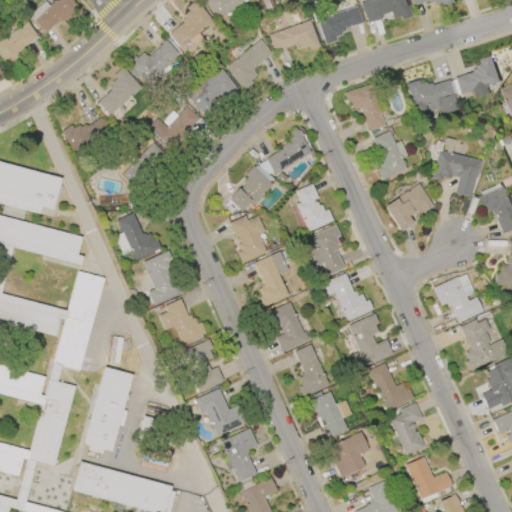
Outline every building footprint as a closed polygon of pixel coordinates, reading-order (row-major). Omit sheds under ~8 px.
[(55,0),(67,0),(78,11),(71,18),(69,15),(63,21),(62,20),(58,23),(56,21),(43,33),(31,20),(32,19),(28,15),(43,1),(48,7),(55,0)] [(193,0),(211,21),(178,48),(166,34),(181,22),(179,20),(183,17),(181,15),(186,11),(184,8),(193,0)] [(247,0),(216,20),(204,0),(247,0)] [(403,0),(409,17),(399,20),(398,17),(391,19),(389,12),(379,15),(380,19),(365,23),(359,3),(368,0),(403,0)] [(440,0),(442,6),(453,3),(452,0),(408,0),(411,8),(440,0)] [(315,19),(355,7),(360,23),(343,28),(343,31),(339,32),(340,35),(333,37),(334,41),(322,45),(315,19)] [(267,35),(307,20),(317,47),(308,50),(306,47),(299,50),(297,45),(295,46),(295,44),(273,52),(267,35)] [(35,37),(1,61),(0,59),(0,39),(25,22),(35,37)] [(145,58),(164,40),(176,53),(143,83),(125,63),(133,55),(135,58),(141,52),(145,58)] [(223,67),(258,40),(269,54),(250,69),(254,75),(248,80),(250,83),(241,90),(223,67)] [(490,56),(498,82),(484,86),(486,93),(473,97),(471,91),(458,95),(452,78),(470,72),(469,70),(474,68),(473,66),(479,64),(478,59),(490,56)] [(95,102),(108,90),(107,88),(110,85),(108,83),(113,78),(111,75),(120,67),(138,87),(107,116),(95,102)] [(220,69),(238,92),(222,105),(216,97),(211,100),(216,106),(202,118),(183,94),(200,81),(204,82),(220,69)] [(447,79),(456,109),(439,114),(437,108),(427,111),(426,105),(424,106),(425,111),(414,114),(404,83),(416,80),(417,84),(424,81),(425,84),(429,82),(430,84),(447,79)] [(365,131),(358,109),(355,109),(355,108),(350,110),(348,102),(345,103),(341,93),(369,84),(382,126),(365,131)] [(511,120),(499,90),(511,84),(511,120)] [(198,117),(169,148),(147,127),(155,119),(164,127),(165,126),(161,121),(171,110),(176,115),(185,106),(198,117)] [(61,134),(70,153),(106,136),(97,116),(61,134)] [(309,153),(272,175),(263,159),(278,150),(277,147),(281,145),(280,143),(286,139),(284,136),(293,130),(295,132),(298,130),(301,136),(299,137),(309,153)] [(404,169),(379,180),(375,170),(378,168),(375,161),(378,160),(373,148),(375,148),(371,139),(387,131),(392,143),(398,141),(405,155),(399,158),(404,169)] [(449,153),(478,160),(474,177),(473,177),(468,197),(452,193),(455,177),(449,176),(449,179),(440,177),(440,180),(429,178),(436,150),(432,150),(435,140),(439,141),(440,137),(452,140),(449,153)] [(132,188),(164,157),(151,144),(119,174),(132,188)] [(22,501),(63,511),(0,511),(0,162),(58,178),(50,209),(39,206),(37,213),(0,202),(0,214),(78,237),(74,254),(80,256),(78,264),(10,246),(0,284),(0,292),(64,310),(75,270),(101,277),(76,368),(59,364),(54,380),(72,385),(51,464),(33,460),(22,501)] [(250,166),(270,185),(250,206),(246,203),(237,211),(225,199),(235,188),(237,190),(242,185),(241,183),(245,178),(242,175),(250,166)] [(501,180),(511,175),(511,177),(511,183),(504,187),(501,180)] [(502,185),(511,209),(511,229),(500,235),(494,220),(496,219),(494,215),(492,216),(490,211),(486,212),(483,205),(479,207),(475,197),(479,195),(478,192),(499,183),(500,186),(502,185)] [(298,202),(293,191),(310,184),(316,197),(311,200),(312,202),(314,201),(316,206),(319,205),(321,210),(325,209),(330,221),(305,231),(293,204),(298,202)] [(416,184),(430,206),(420,213),(418,210),(406,217),(410,224),(397,232),(381,206),(416,184)] [(158,248),(133,260),(127,249),(120,252),(112,236),(120,233),(114,220),(130,213),(140,234),(143,233),(144,235),(147,233),(151,241),(154,239),(158,248)] [(232,237),(225,223),(242,215),(244,221),(254,216),(261,232),(256,234),(264,253),(239,264),(234,253),(238,251),(235,245),(237,244),(234,236),(232,237)] [(314,265),(302,240),(308,238),(307,236),(332,225),(337,236),(334,238),(337,244),(334,245),(336,250),(334,251),(342,268),(325,275),(319,262),(314,265)] [(511,286),(493,284),(494,274),(497,274),(498,266),(505,267),(508,241),(511,241),(511,286)] [(139,263),(165,250),(173,268),(169,270),(179,292),(151,305),(145,292),(152,289),(139,263)] [(286,295),(259,308),(255,298),(258,296),(255,289),(259,287),(259,286),(261,285),(251,263),(276,251),(285,271),(277,275),(286,295)] [(350,292),(352,291),(355,296),(359,294),(362,301),(366,299),(370,309),(344,321),(331,292),(322,296),(317,284),(342,273),(350,292)] [(454,277),(455,278),(463,274),(471,293),(463,297),(465,301),(473,297),(480,311),(455,323),(448,306),(445,307),(443,303),(438,306),(430,288),(454,277)] [(204,333),(179,344),(171,326),(162,330),(156,316),(164,312),(162,306),(177,299),(185,316),(188,315),(189,319),(192,318),(194,324),(199,322),(204,333)] [(266,312),(287,303),(300,333),(302,332),(306,340),(279,352),(272,338),(281,334),(280,332),(278,332),(276,328),(274,329),(266,312)] [(344,325),(371,313),(376,323),(372,325),(375,332),(369,335),(373,344),(383,339),(389,353),(355,369),(349,355),(356,351),(344,325)] [(457,327),(473,319),(474,323),(482,319),(487,330),(483,332),(487,342),(485,343),(486,345),(499,339),(506,352),(466,371),(462,362),(465,360),(461,353),(465,351),(465,350),(467,349),(457,327)] [(215,367),(208,370),(205,361),(211,358),(204,341),(179,351),(196,391),(221,381),(215,367)] [(292,352),(308,345),(325,385),(300,396),(296,387),(299,385),(296,378),(300,376),(299,374),(301,373),(292,352)] [(511,373),(507,375),(511,386),(511,399),(499,405),(500,407),(487,413),(486,409),(485,409),(478,394),(488,390),(483,379),(486,378),(484,372),(492,368),(490,365),(509,357),(511,364),(511,373)] [(384,411),(365,371),(381,363),(393,386),(399,383),(403,390),(406,389),(410,398),(384,411)] [(108,451),(80,443),(100,366),(129,374),(108,451)] [(191,399),(216,388),(226,409),(235,405),(244,423),(214,436),(202,411),(197,413),(191,399)] [(303,402),(327,391),(345,430),(329,437),(321,420),(319,421),(317,417),(315,418),(312,412),(308,414),(303,402)] [(404,455),(387,419),(399,413),(398,410),(413,403),(420,418),(410,422),(412,427),(411,428),(413,433),(414,432),(421,447),(404,455)] [(490,420),(511,409),(511,439),(505,442),(502,436),(507,433),(506,430),(496,435),(490,420)] [(218,442),(246,429),(254,445),(246,449),(247,452),(245,453),(254,473),(237,481),(218,442)] [(362,466),(337,478),(330,463),(338,460),(331,445),(357,432),(366,449),(356,454),(359,461),(362,459),(364,463),(361,464),(362,466)] [(431,478),(443,473),(449,486),(418,500),(403,465),(421,457),(431,478)] [(168,485),(167,489),(173,491),(167,511),(161,511),(160,511),(148,511),(68,490),(76,461),(168,485)] [(246,511),(238,493),(254,485),(253,484),(265,478),(264,476),(267,474),(275,491),(262,497),(269,511),(246,511)] [(352,511),(368,504),(367,501),(371,499),(366,488),(380,481),(394,511),(352,511)] [(436,503),(440,511),(460,511),(451,495),(436,503)]
